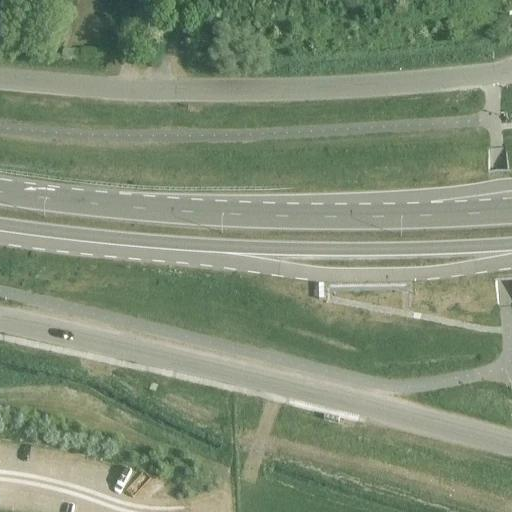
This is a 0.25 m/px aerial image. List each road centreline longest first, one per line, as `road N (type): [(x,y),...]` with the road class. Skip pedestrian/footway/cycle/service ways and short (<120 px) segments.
road 1 (tertiary): [(511,444),(0,319)]
road 2 (unclassified): [(511,68),(487,76),(157,93),(0,83)]
road 3 (primary): [(511,211),(282,217),(0,192)]
road 4 (primary): [(0,224),(219,245),(511,245)]
